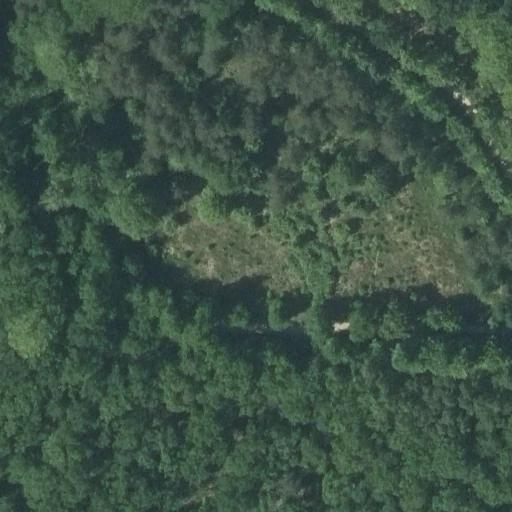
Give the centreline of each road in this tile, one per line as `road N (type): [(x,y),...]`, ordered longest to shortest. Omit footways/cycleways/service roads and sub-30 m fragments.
road 1 (track): [(0,277),(83,307),(191,326),(511,329)]
road 2 (track): [(511,177),(445,84),(319,0)]
road 3 (track): [(511,76),(493,54),(440,37),(375,0)]
